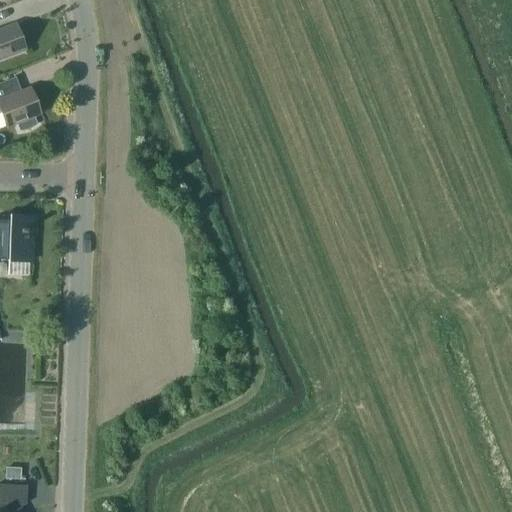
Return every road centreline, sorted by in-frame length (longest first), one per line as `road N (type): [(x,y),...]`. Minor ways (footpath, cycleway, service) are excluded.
road 1 (tertiary): [(68,511),(83,175)]
road 2 (tertiary): [(83,175),(86,56),(77,0)]
